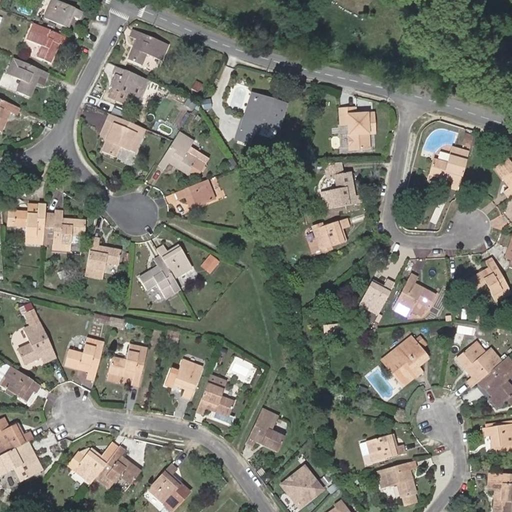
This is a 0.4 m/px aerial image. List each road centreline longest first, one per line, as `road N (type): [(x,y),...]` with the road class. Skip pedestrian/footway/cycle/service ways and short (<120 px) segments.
road 1 (residential): [(128,4),(411,97)]
road 2 (residential): [(71,413),(176,429),(213,446),(266,511)]
road 3 (residential): [(411,97),(383,215),(405,237),(450,247),(452,240)]
road 4 (residential): [(62,142),(128,4)]
